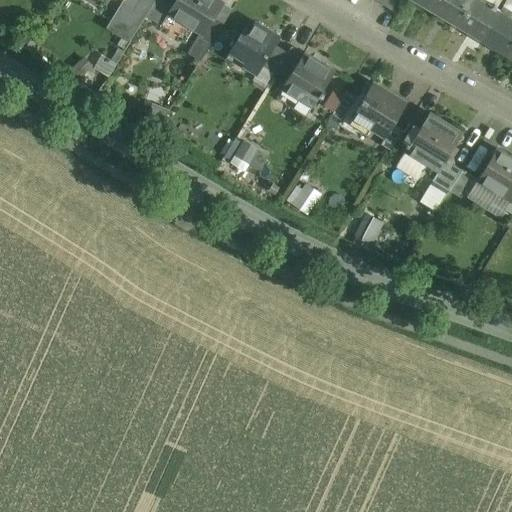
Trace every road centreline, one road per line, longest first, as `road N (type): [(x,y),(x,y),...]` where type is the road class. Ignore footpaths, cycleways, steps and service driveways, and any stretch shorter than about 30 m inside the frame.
road 1 (secondary): [(511,329),(395,286),(242,212),(0,63)]
road 2 (residential): [(511,111),(311,0)]
